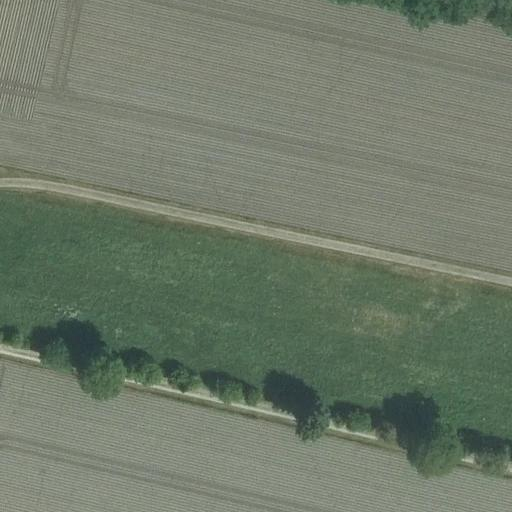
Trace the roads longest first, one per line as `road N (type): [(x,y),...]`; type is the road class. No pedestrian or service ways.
road 1 (track): [(511,466),(0,345)]
road 2 (track): [(511,283),(48,184),(0,183)]
